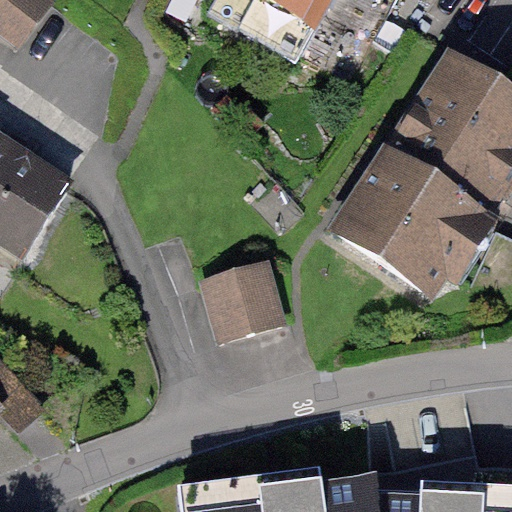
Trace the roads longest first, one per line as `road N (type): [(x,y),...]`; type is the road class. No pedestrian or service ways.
road 1 (residential): [(201,423),(112,186),(0,107)]
road 2 (residential): [(511,366),(201,423)]
road 3 (residential): [(201,423),(0,507)]
